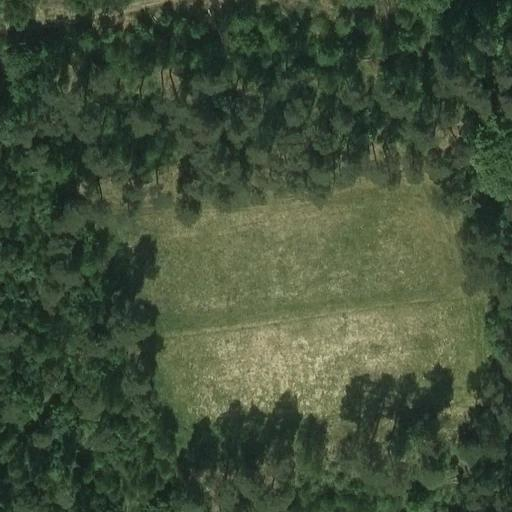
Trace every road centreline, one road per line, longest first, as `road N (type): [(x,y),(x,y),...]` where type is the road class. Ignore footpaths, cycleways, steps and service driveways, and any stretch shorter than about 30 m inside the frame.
road 1 (track): [(0,24),(194,0)]
road 2 (track): [(68,18),(89,176),(101,200)]
